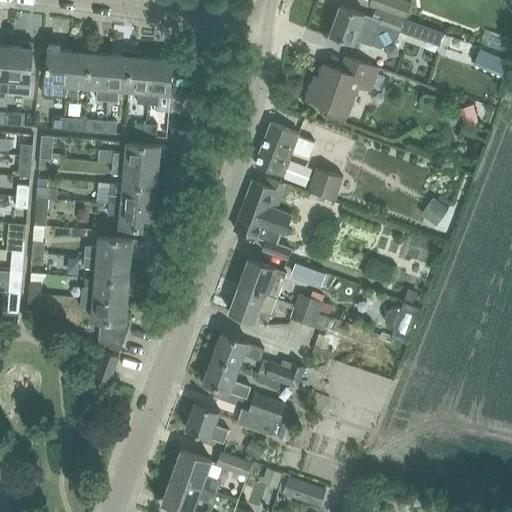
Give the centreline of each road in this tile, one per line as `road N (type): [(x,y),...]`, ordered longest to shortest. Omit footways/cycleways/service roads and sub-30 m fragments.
road 1 (unclassified): [(112,511),(227,205),(272,20)]
road 2 (residential): [(272,20),(37,0)]
